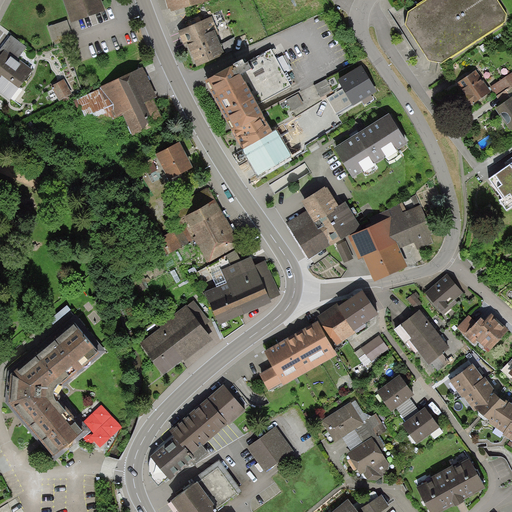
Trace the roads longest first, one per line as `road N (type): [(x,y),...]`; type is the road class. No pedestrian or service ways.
road 1 (tertiary): [(294,292),(278,316),(152,424),(133,470),(146,511)]
road 2 (residential): [(444,259),(456,219),(452,197),(416,114),(360,33),(358,10)]
road 3 (residential): [(511,145),(478,168),(387,44),(381,22),(361,6)]
road 4 (tertiary): [(177,85),(290,264),(294,292)]
road 5 (residential): [(294,292),(367,285),(444,259)]
road 6 (unknown): [(143,507),(222,456),(236,460),(255,490)]
